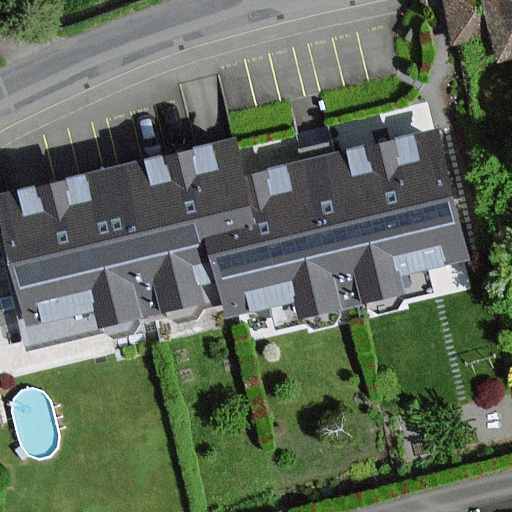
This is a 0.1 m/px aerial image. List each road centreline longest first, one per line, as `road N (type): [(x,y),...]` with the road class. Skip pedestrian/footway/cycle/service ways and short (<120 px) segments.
road 1 (residential): [(0,95),(243,0)]
road 2 (residential): [(394,511),(511,485)]
